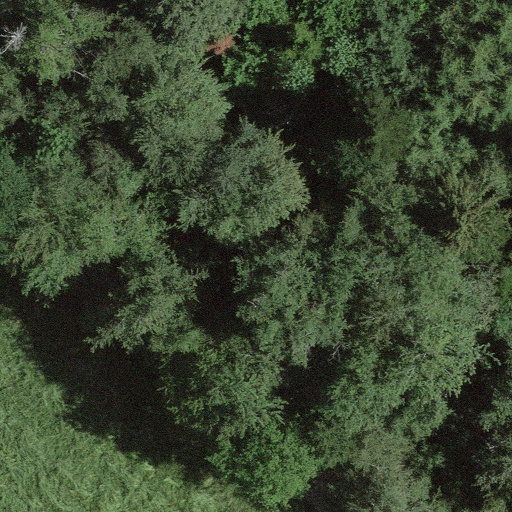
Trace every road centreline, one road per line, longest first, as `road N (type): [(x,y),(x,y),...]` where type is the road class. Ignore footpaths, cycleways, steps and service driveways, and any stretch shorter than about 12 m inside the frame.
road 1 (track): [(325,511),(0,202)]
road 2 (track): [(511,221),(478,337),(511,456)]
